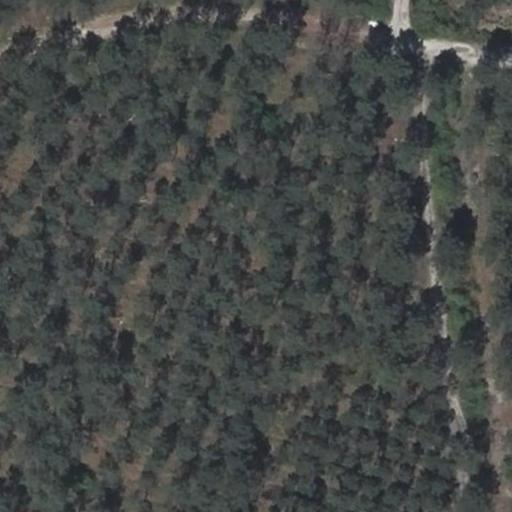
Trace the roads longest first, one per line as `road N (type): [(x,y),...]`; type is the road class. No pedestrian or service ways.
road 1 (track): [(511,50),(214,14),(67,38),(0,63)]
road 2 (track): [(428,44),(481,511)]
